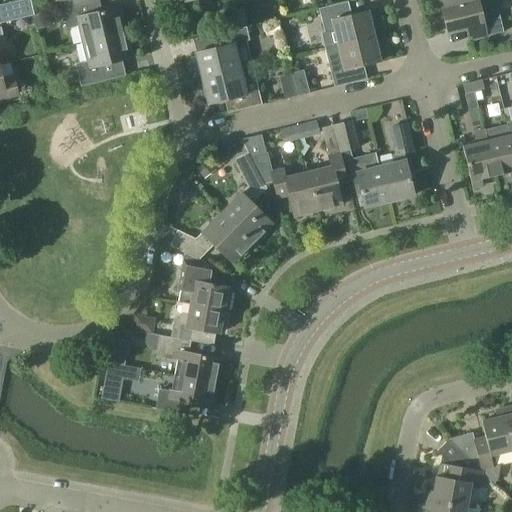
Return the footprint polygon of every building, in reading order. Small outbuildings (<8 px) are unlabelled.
[(32,0),(21,0),(0,5),(0,24),(36,16),(32,0)] [(438,0),(441,9),(478,0),(477,0),(438,0)] [(441,9),(447,34),(473,27),(476,39),(503,32),(498,9),(481,13),(478,0),(441,9)] [(86,43),(124,32),(118,7),(95,13),(93,1),(61,9),(66,29),(78,26),(80,31),(83,30),(86,43)] [(324,48),(373,36),(367,11),(351,15),(347,2),(318,9),(324,33),(321,34),(324,48)] [(201,74),(202,78),(239,69),(253,66),(247,41),(249,40),(246,26),(208,36),(212,49),(196,53),(197,57),(191,58),(195,76),(201,74)] [(124,32),(86,43),(89,56),(86,57),(87,61),(75,64),(80,86),(105,80),(102,65),(131,57),(124,32)] [(373,36),(324,48),(334,87),(366,79),(363,66),(379,62),(373,36)] [(258,91),(253,66),(239,69),(202,78),(208,104),(224,100),(227,113),(262,104),(258,91)] [(0,72),(0,102),(18,98),(12,77),(2,79),(0,72)] [(472,82),(474,92),(484,89),(482,79),(472,82)] [(465,94),(474,92),(472,82),(463,84),(465,94)] [(333,125),(338,143),(340,153),(359,148),(352,120),(333,124),(333,125)] [(380,166),(389,201),(413,195),(410,183),(415,182),(410,157),(404,159),(403,155),(414,151),(407,123),(388,127),(395,154),(391,155),(393,163),(380,166)] [(511,145),(510,135),(507,123),(483,129),(486,141),(495,176),(509,172),(511,180),(511,145)] [(495,176),(486,141),(483,129),(473,132),(476,143),(462,147),(470,182),(473,190),(483,187),(481,179),(495,176)] [(307,172),(306,172),(316,211),(320,210),(323,212),(331,210),(333,207),(342,205),(337,185),(347,182),(340,153),(338,143),(326,146),(328,155),(327,155),(330,166),(307,172)] [(266,187),(264,183),(250,157),(247,151),(231,160),(246,187),(231,203),(234,206),(224,216),(254,245),(266,233),(266,229),(272,223),(251,202),(266,187)] [(389,201),(380,166),(376,152),(348,159),(356,196),(362,195),(365,207),(389,201)] [(264,153),(250,157),(264,183),(271,182),(276,202),(289,198),(294,216),(300,215),(303,217),(311,215),(313,212),(316,211),(306,172),(284,178),(282,168),(269,171),(264,153)] [(242,257),(254,245),(224,216),(214,225),(211,223),(202,233),(201,232),(195,239),(177,230),(170,245),(199,259),(213,244),(232,263),(238,257),(242,257)] [(224,286),(226,277),(186,255),(184,267),(182,266),(178,289),(192,291),(190,304),(227,311),(231,290),(227,290),(227,287),(224,286)] [(169,337),(189,340),(191,329),(219,334),(219,331),(223,331),(227,311),(190,304),(188,314),(179,313),(172,320),(169,337)] [(220,369),(222,359),(188,353),(190,341),(189,340),(169,337),(159,335),(156,357),(177,361),(174,375),(215,382),(217,372),(220,369)] [(123,367),(128,342),(112,339),(108,364),(123,367)] [(117,399),(123,367),(108,364),(102,396),(102,397),(117,400),(117,399)] [(215,382),(174,375),(171,392),(160,389),(156,408),(171,411),(173,404),(181,405),(182,400),(213,406),(215,396),(213,392),(215,382)] [(511,404),(503,407),(511,442),(511,404)] [(490,455),(511,449),(511,442),(503,407),(494,409),(496,417),(481,421),(485,437),(474,440),(472,432),(449,438),(477,466),(482,471),(482,470),(481,469),(493,467),(490,455)] [(424,495),(424,499),(431,501),(466,507),(470,486),(479,487),(481,476),(474,469),(477,466),(449,438),(448,438),(436,450),(441,455),(437,476),(436,476),(433,491),(428,490),(427,495),(424,495)] [(465,511),(466,507),(431,501),(424,499),(423,503),(425,503),(424,508),(430,509),(429,511),(465,511)]
